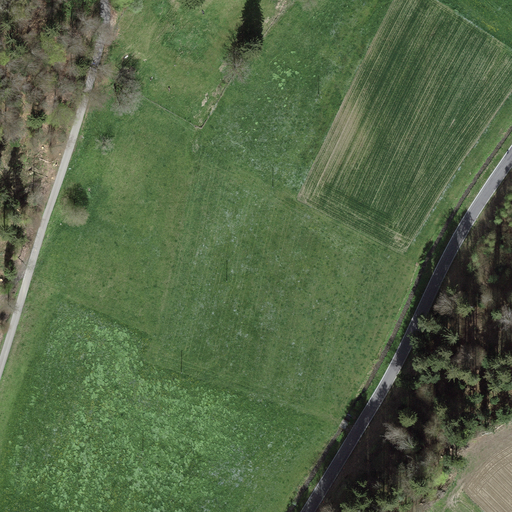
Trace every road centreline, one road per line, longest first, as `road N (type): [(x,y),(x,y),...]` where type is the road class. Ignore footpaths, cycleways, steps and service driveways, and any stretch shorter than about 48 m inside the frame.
road 1 (tertiary): [(307,511),(383,389),(457,238),(511,156)]
road 2 (unclassified): [(0,368),(90,80),(103,0)]
